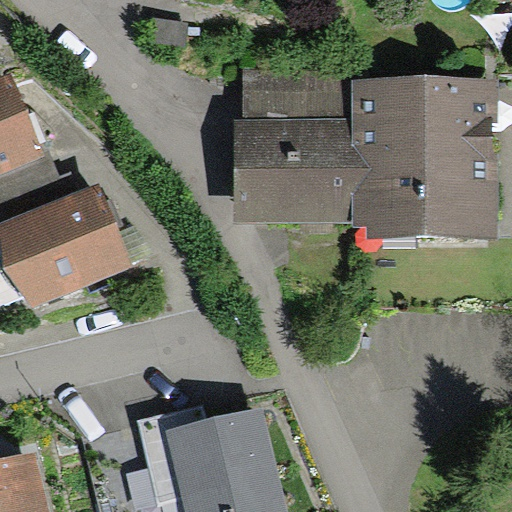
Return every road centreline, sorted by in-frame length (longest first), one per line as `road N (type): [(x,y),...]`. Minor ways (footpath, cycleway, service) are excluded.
road 1 (residential): [(32,0),(200,177),(357,511)]
road 2 (residential): [(0,381),(199,332)]
road 3 (unknown): [(511,386),(401,413),(331,456)]
